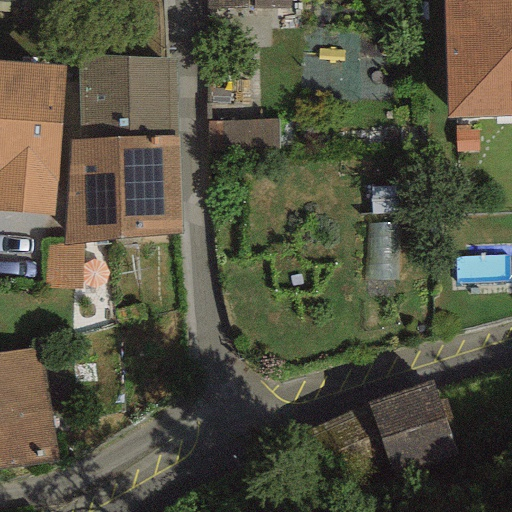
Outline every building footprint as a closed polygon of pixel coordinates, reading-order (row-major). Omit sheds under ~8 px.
[(205,0),(206,14),(250,13),(251,19),(290,18),(289,0),(205,0)] [(511,0),(442,0),(447,117),(511,114),(511,0)] [(151,58),(76,60),(77,138),(174,137),(173,58),(151,58)] [(64,66),(0,61),(0,211),(53,216),(64,66)] [(180,235),(174,137),(77,138),(68,138),(63,244),(180,235)] [(0,469),(57,460),(38,345),(0,351),(0,469)] [(326,418),(349,506),(457,477),(434,390),(326,418)]
